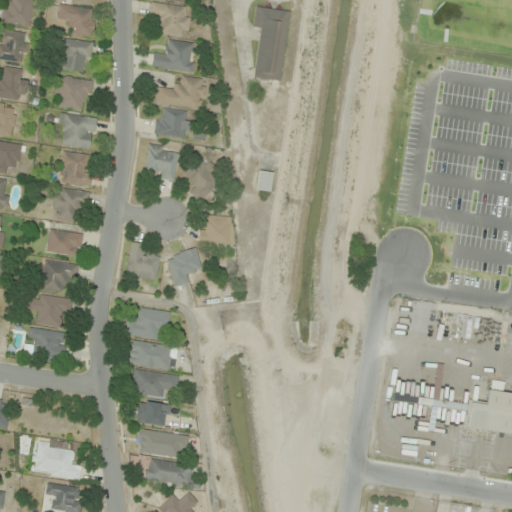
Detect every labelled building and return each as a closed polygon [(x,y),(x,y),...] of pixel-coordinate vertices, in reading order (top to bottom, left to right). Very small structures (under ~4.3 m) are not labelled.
[(5,0),(2,22),(29,27),(33,0),(5,0)] [(189,8),(151,3),(150,14),(159,15),(157,34),(186,37),(189,8)] [(67,23),(66,33),(91,37),(95,11),(60,5),(57,22),(67,23)] [(290,12),(255,7),(252,28),(260,29),(254,78),(280,82),(290,12)] [(23,32),(0,32),(0,60),(23,60),(23,32)] [(191,73),(195,44),(166,40),(163,57),(153,55),(151,67),(191,73)] [(88,42),(61,42),(61,71),(88,71),(88,42)] [(0,98),(19,102),(25,71),(4,67),(1,80),(0,79),(0,98)] [(86,111),(91,82),(58,77),(54,106),(86,111)] [(158,84),(155,103),(199,109),(204,80),(180,77),(179,87),(158,84)] [(184,139),(188,113),(157,109),(153,135),(184,139)] [(58,146),(93,147),(94,117),(59,116),(58,146)] [(0,173),(9,174),(10,165),(19,166),(22,145),(0,142),(0,173)] [(173,180),(177,149),(147,146),(145,167),(154,168),(153,177),(173,180)] [(58,183),(87,187),(90,166),(82,165),(84,155),(62,152),(58,183)] [(200,201),(219,182),(198,160),(183,176),(195,188),(191,192),(200,201)] [(255,191),(270,193),(272,172),(258,170),(255,191)] [(82,221),(82,190),(52,190),(52,221),(82,221)] [(199,245),(232,245),(232,217),(199,217),(199,245)] [(78,256),(80,234),(48,231),(46,253),(78,256)] [(155,281),(158,257),(139,254),(140,244),(131,243),(126,277),(155,281)] [(192,281),(188,272),(201,268),(194,248),(165,259),(175,287),(192,281)] [(372,271),(377,272),(382,250),(377,249),(372,271)] [(64,285),(74,285),(75,264),(41,262),(39,290),(63,292),(64,285)] [(67,326),(68,298),(28,297),(28,311),(37,312),(36,326),(67,326)] [(137,319),(127,318),(125,336),(156,339),(157,331),(166,332),(168,312),(138,309),(137,319)] [(62,359),(65,334),(28,329),(25,355),(62,359)] [(128,364),(168,370),(171,348),(131,342),(128,364)] [(131,394),(166,398),(167,388),(176,389),(177,376),(133,371),(131,394)] [(465,429),(511,435),(511,395),(501,394),(503,383),(489,381),(486,405),(468,403),(465,429)] [(0,428),(5,429),(9,401),(0,400),(0,428)] [(136,425),(164,425),(164,403),(136,403),(136,425)] [(136,453),(184,459),(187,437),(139,430),(136,453)] [(30,474),(78,480),(80,465),(70,463),(73,448),(35,442),(30,474)] [(191,466),(147,460),(144,480),(188,486),(191,466)] [(79,511),(81,488),(46,485),(45,496),(53,496),(52,511),(53,511),(79,511)] [(189,511),(188,511),(196,502),(187,494),(180,501),(172,494),(158,510),(160,511),(189,511)]
